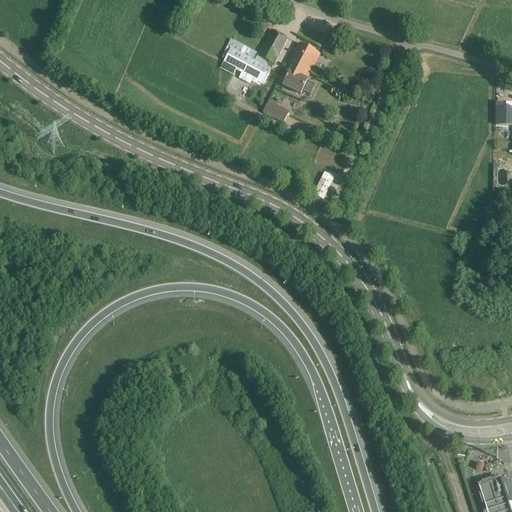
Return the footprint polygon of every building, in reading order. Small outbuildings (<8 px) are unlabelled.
[(271,70),(283,48),(288,39),(272,30),(258,54),(235,42),(231,40),(222,56),(225,58),(223,63),(231,49),(251,59),(244,74),(264,84),(271,70)] [(299,44),(285,71),(289,73),(302,79),(305,74),(316,53),(299,44)] [(263,85),(264,84),(244,74),(251,59),(231,49),(223,63),(219,68),(233,76),(235,71),(241,74),(238,79),(249,84),(251,81),(257,84),(258,82),(263,85)] [(309,76),(306,74),(305,74),(302,79),(289,73),(283,86),(301,95),(307,81),(309,76)] [(289,112),(269,102),(263,113),(283,123),(289,112)] [(511,108),(499,104),(496,103),(496,126),(511,126),(511,108)] [(325,173),(314,195),(324,200),(327,193),(333,180),(334,178),(325,173)] [(500,478),(478,486),(486,511),(511,511),(511,508),(511,504),(509,504),(501,481),(500,478)]
